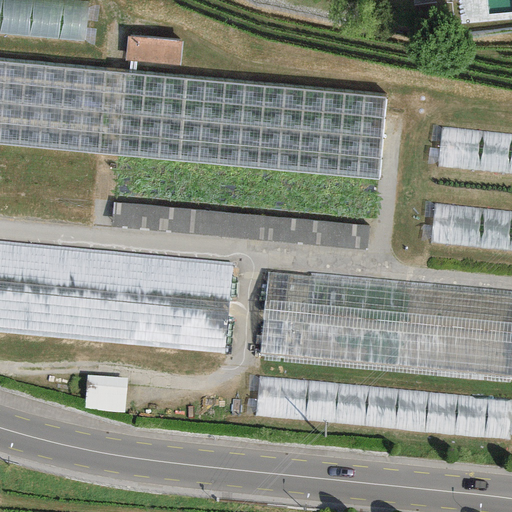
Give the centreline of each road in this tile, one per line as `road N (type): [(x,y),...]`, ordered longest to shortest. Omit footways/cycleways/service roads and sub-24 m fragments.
road 1 (primary): [(0,431),(238,472),(511,496)]
road 2 (track): [(255,260),(245,350),(214,381),(198,387),(111,368),(0,366)]
